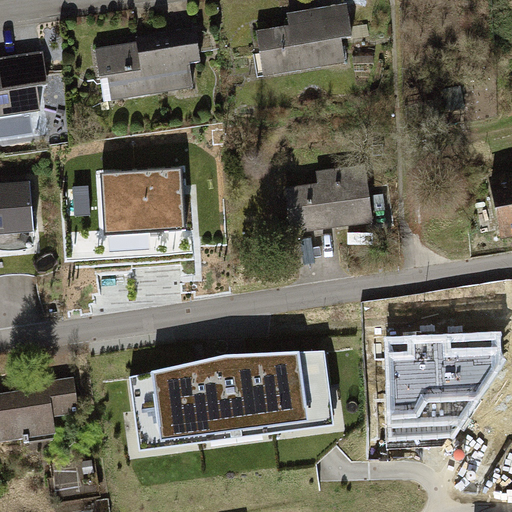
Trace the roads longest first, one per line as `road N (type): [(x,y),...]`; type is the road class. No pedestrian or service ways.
road 1 (residential): [(0,343),(511,267)]
road 2 (track): [(511,319),(266,330),(244,308)]
road 3 (track): [(432,511),(511,385)]
